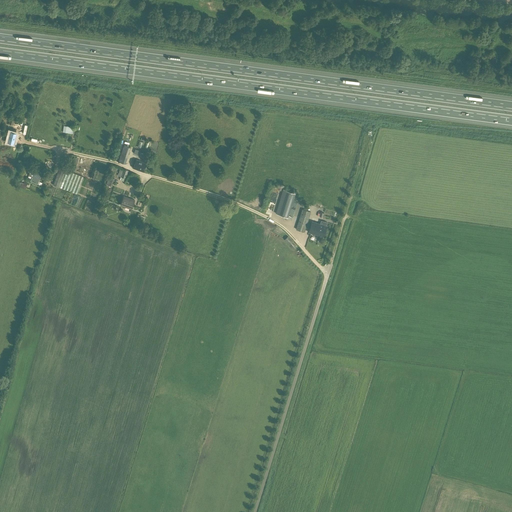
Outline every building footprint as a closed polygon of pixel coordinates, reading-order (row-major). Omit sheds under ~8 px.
[(9,130),(6,141),(13,143),(17,132),(9,130)] [(129,147),(130,144),(125,143),(124,145),(119,161),(125,163),(130,147),(129,147)] [(143,171),(146,163),(136,159),(133,168),(143,171)] [(83,176),(65,169),(60,167),(59,170),(55,168),(54,171),(58,172),(53,184),(76,194),(78,190),(83,176)] [(37,170),(32,168),(29,176),(32,177),(30,181),(38,184),(39,179),(43,170),(37,168),(37,170)] [(118,175),(121,176),(119,180),(123,181),(125,178),(126,178),(127,175),(128,175),(126,180),(135,183),(137,177),(127,173),(128,170),(123,169),(123,170),(120,169),(118,175)] [(112,186),(115,178),(109,176),(106,184),(112,186)] [(295,193),(283,189),(276,213),(287,217),(295,193)] [(131,209),(135,200),(124,196),(120,205),(131,209)] [(310,211),(302,209),(296,229),(304,232),(310,211)] [(320,224),(312,221),(308,232),(323,236),(327,225),(326,225),(327,222),(321,220),(320,224)] [(293,249),(297,245),(288,236),(284,240),(293,249)]
